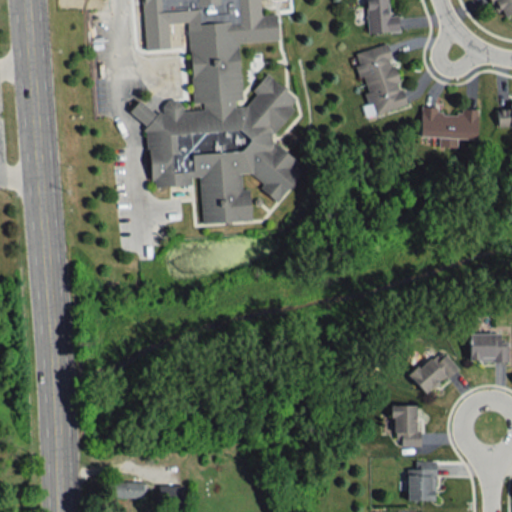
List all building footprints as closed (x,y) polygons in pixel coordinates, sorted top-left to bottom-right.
[(202,109),(186,109),(171,96),(164,104),(123,106),(144,124),(146,176),(155,184),(198,182),(200,222),(247,220),(245,171),(276,200),(304,168),(267,136),(298,101),(267,74),(239,106),(231,106),(240,96),(238,41),(277,39),(276,13),(264,14),(263,0),(139,0),(142,49),(168,48),(167,23),(187,22),(191,102),(202,102),(202,109)] [(397,31),(397,14),(388,15),(387,0),(364,0),(366,32),(397,31)] [(511,0),(491,0),(499,18),(511,12),(511,0)] [(404,105),(386,43),(354,52),(357,64),(353,65),(357,77),(362,76),(366,91),(363,92),(366,104),(372,102),(375,113),(404,105)] [(494,125),(511,125),(511,100),(507,101),(507,107),(495,107),(494,125)] [(475,138),(476,108),(458,108),(457,114),(438,113),(438,106),(420,105),(418,135),(437,136),(437,146),(452,146),(452,137),(475,138)] [(506,341),(499,341),(498,332),(465,333),(466,361),(506,360),(506,341)] [(425,393),(455,365),(439,348),(409,376),(425,393)] [(414,404),(390,404),(390,439),(398,438),(398,445),(419,445),(419,430),(414,430),(414,404)] [(434,461),(415,460),(415,468),(403,468),(403,499),(433,500),(434,461)] [(142,497),(141,480),(112,481),(112,497),(142,497)] [(182,484),(157,484),(157,500),(182,499),(182,484)]
